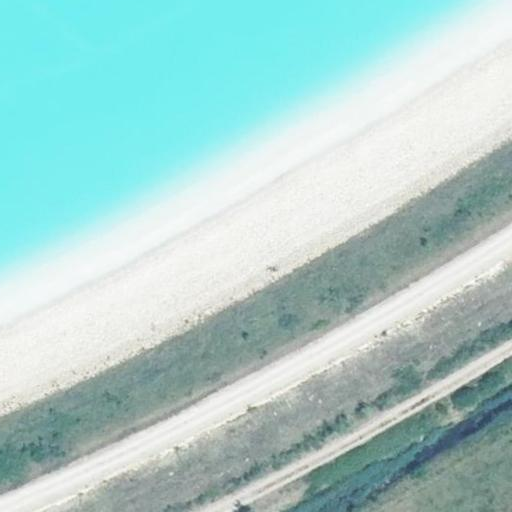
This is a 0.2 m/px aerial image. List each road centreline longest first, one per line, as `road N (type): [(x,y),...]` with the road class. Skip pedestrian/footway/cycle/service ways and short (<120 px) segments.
road 1 (track): [(0,510),(283,371),(511,234)]
road 2 (track): [(511,348),(212,511)]
